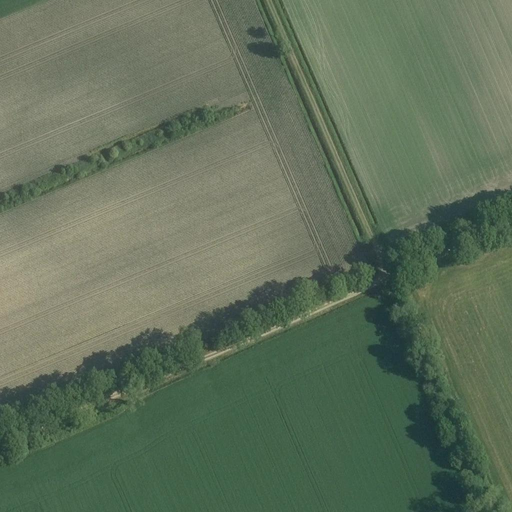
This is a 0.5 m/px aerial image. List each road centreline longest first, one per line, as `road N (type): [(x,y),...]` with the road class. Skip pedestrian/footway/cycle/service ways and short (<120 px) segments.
road 1 (track): [(0,448),(388,278)]
road 2 (track): [(268,0),(388,278)]
road 3 (track): [(388,278),(489,511)]
road 4 (track): [(388,278),(511,224)]
